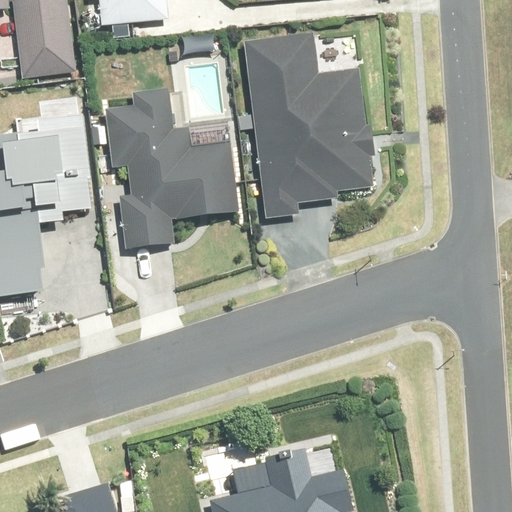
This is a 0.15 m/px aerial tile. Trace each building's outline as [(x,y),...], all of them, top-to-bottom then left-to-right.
[(77,77),(69,0),(0,0),(0,14),(17,12),(24,82),(77,77)] [(91,0),(92,2),(102,1),(104,28),(169,23),(167,0),(91,0)] [(374,127),(369,128),(363,74),(321,79),(316,38),(245,46),(267,223),(305,219),(304,208),(339,203),(338,196),(377,192),(373,159),(378,159),(374,127)] [(109,115),(116,178),(131,177),(134,197),(119,199),(125,257),(178,250),(175,224),(243,217),(234,144),(193,149),(190,129),(180,131),(177,107),(175,92),(136,97),(138,112),(109,115)] [(0,142),(0,298),(49,294),(43,229),(70,227),(69,214),(93,212),(85,134),(0,142)] [(332,432),(325,404),(295,412),(302,440),(332,432)] [(352,511),(355,511),(347,475),(313,483),(307,455),(271,463),(277,490),(272,491),(218,504),(213,505),(214,511),(352,511)] [(118,511),(112,490),(65,503),(67,511),(118,511)]
